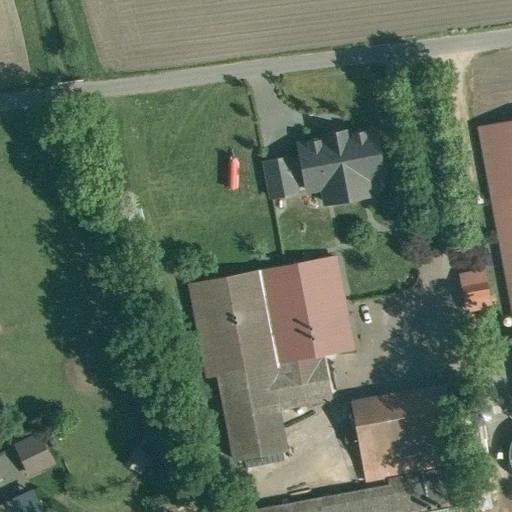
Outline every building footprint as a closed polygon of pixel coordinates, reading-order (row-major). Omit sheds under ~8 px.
[(330,133),(301,138),(308,187),(328,184),(330,196),(365,191),(363,175),(382,172),(375,126),(345,131),(345,126),(329,128),(330,133)] [(291,153),(265,157),(271,191),(297,187),(291,153)] [(511,199),(496,203),(511,290),(511,199)] [(334,256),(262,270),(280,360),(324,352),(352,346),(334,256)] [(262,270),(192,284),(210,375),(220,373),(220,372),(280,360),(262,270)] [(484,270),(462,274),(469,309),(490,305),(484,270)] [(280,360),(220,372),(220,373),(236,459),(286,449),(278,407),(333,397),(324,352),(280,360)] [(384,476),(386,487),(255,511),(469,511),(463,473),(424,480),(421,469),(461,461),(446,384),(352,402),(354,414),(344,416),(349,442),(359,440),(367,479),(384,476)] [(483,397),(479,396),(475,397),(471,399),(468,402),(466,406),(466,410),(467,414),(469,418),(473,421),(477,422),(481,422),(485,421),(488,418),(491,415),(492,411),(491,406),(490,402),(487,399),(483,397)] [(40,434),(18,445),(31,472),(52,462),(40,434)] [(139,472),(158,451),(142,437),(123,458),(139,472)] [(511,475),(511,472),(491,475),(495,494),(511,491),(511,475)] [(19,511),(14,500),(0,506),(0,511),(19,511)]
